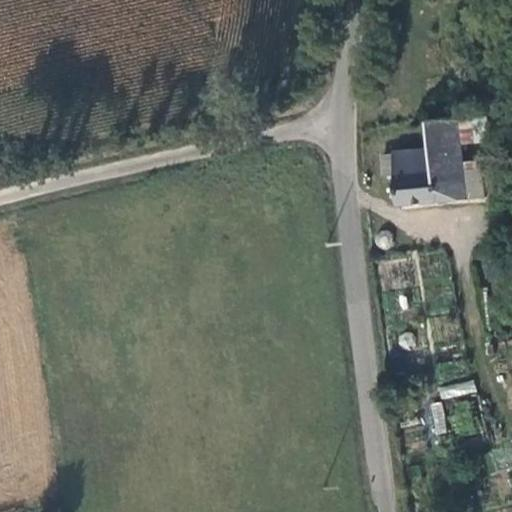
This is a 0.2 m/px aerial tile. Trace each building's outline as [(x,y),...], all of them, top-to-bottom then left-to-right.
[(472,108),(459,109),(462,132),(475,131),(489,130),(486,106),(472,108)] [(459,109),(432,112),(433,138),(435,139),(441,191),(485,187),(483,160),(466,162),(462,132),(459,109)] [(402,195),(441,191),(435,139),(433,138),(384,145),(387,167),(399,166),(402,195)] [(441,398),(476,393),(474,382),(439,386),(441,398)] [(444,403),(429,403),(429,434),(444,434),(444,403)]
